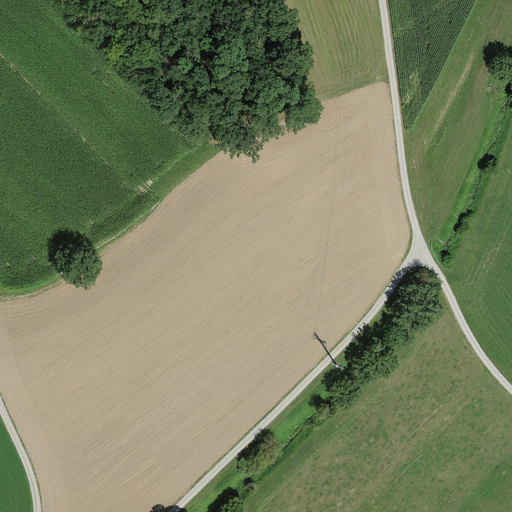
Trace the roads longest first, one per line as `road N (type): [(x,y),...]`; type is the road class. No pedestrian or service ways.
road 1 (track): [(421,243),(361,326),(173,511)]
road 2 (track): [(381,0),(421,243)]
road 3 (track): [(421,243),(468,333),(511,389)]
